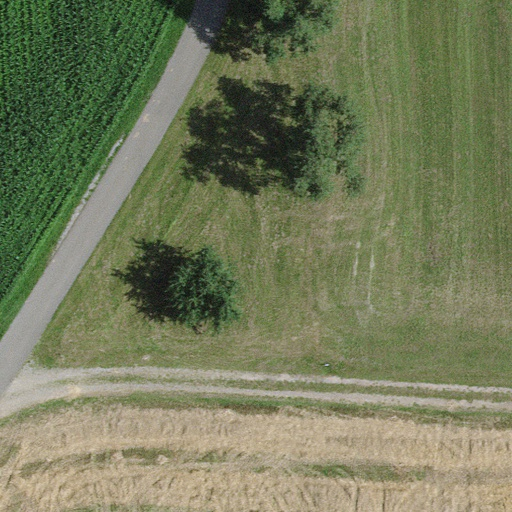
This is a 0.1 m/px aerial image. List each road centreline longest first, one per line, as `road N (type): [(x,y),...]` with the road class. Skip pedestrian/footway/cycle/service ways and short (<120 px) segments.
road 1 (track): [(511,399),(0,378)]
road 2 (track): [(0,357),(188,56),(207,0)]
